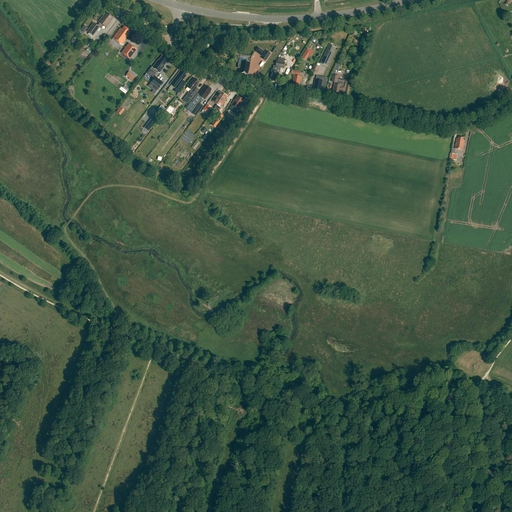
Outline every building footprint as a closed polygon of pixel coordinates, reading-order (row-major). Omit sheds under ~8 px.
[(105,14),(98,22),(99,23),(97,26),(100,27),(99,28),(101,29),(103,26),(106,28),(113,18),(108,14),(107,15),(105,14)] [(93,23),(87,32),(93,37),(100,28),(93,23)] [(120,28),(113,39),(121,45),(127,37),(128,35),(128,34),(129,32),(129,30),(124,26),(122,29),(120,28)] [(129,59),(136,50),(128,44),(121,53),(129,59)] [(328,67),(332,58),(336,48),(329,45),(321,63),(328,67)] [(307,48),(301,58),(306,61),(309,55),(311,57),(314,52),(307,48)] [(271,54),(267,51),(266,53),(262,50),(259,55),(263,57),(262,58),(266,61),(271,54)] [(158,60),(152,68),(159,73),(164,67),(164,66),(168,60),(162,56),(159,60),(158,60)] [(238,64),(237,68),(240,69),(239,73),(247,75),(250,63),(242,61),(241,65),(238,64)] [(271,70),(270,77),(271,78),(270,82),(276,83),(277,79),(279,72),(280,72),(281,68),(284,69),(285,63),(277,62),(276,66),(274,66),(273,70),(271,70)] [(294,75),(293,82),(292,86),(299,88),(300,83),(301,83),(302,77),(300,76),(301,72),(292,70),(291,74),(294,75)] [(180,71),(170,85),(174,88),(172,91),(177,94),(185,83),(182,81),(186,76),(185,75),(186,74),(182,71),(181,72),(180,71)] [(134,76),(129,72),(126,76),(132,80),(134,76)] [(333,90),(332,94),(339,96),(340,92),(345,93),(347,81),(338,79),(339,77),(334,75),(332,82),(335,83),(335,84),(334,84),(332,90),(333,90)] [(153,92),(155,94),(165,83),(157,76),(149,85),(154,90),(153,92)] [(315,87),(314,91),(320,92),(321,90),(325,91),(328,78),(323,78),(322,81),(315,80),(314,86),(315,87)] [(196,88),(197,86),(199,83),(194,79),(192,81),(186,87),(191,91),(189,94),(188,94),(186,97),(191,100),(193,98),(193,97),(198,90),(196,88)] [(209,94),(208,93),(211,90),(206,86),(204,89),(203,88),(198,94),(198,95),(203,99),(204,100),(209,94)] [(212,102),(216,105),(217,105),(221,99),(224,94),(220,92),(220,93),(218,92),(212,102)] [(192,100),(188,105),(191,107),(194,109),(191,113),(196,116),(203,107),(199,104),(203,99),(198,95),(198,94),(197,94),(192,100)] [(221,99),(217,105),(216,105),(214,109),(217,112),(220,108),(221,108),(227,98),(226,98),(227,97),(224,94),(221,99)] [(158,107),(164,97),(160,95),(154,104),(158,107)] [(234,100),(231,105),(228,110),(234,114),(237,109),(241,104),(240,103),(243,100),(237,96),(235,100),(234,100)] [(207,113),(211,107),(207,104),(202,110),(207,113)] [(215,129),(223,116),(219,113),(211,126),(215,129)] [(228,120),(223,128),(226,130),(231,122),(228,120)] [(457,138),(455,148),(463,150),(465,140),(463,139),(463,138),(459,137),(458,138),(457,138)]
